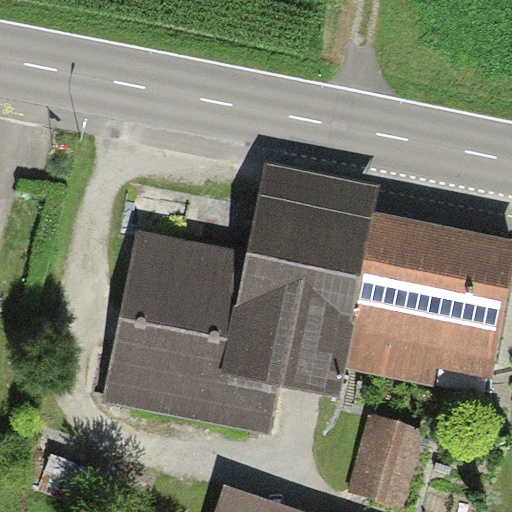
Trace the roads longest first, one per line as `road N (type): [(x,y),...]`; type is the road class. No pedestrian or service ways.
road 1 (primary): [(511,163),(0,62)]
road 2 (track): [(370,0),(341,129)]
